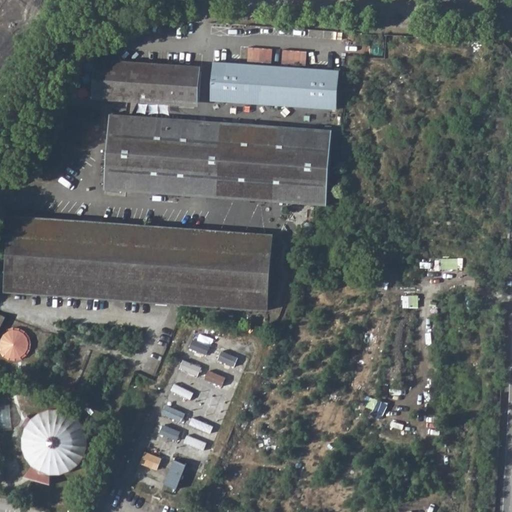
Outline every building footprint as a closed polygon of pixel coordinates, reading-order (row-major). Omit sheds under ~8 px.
[(199,102),(201,66),(107,60),(96,59),(93,95),(111,96),(125,97),(199,102)] [(341,72),(213,62),(210,102),(338,112),(341,72)] [(111,96),(93,95),(93,97),(93,100),(198,107),(199,102),(125,97),(111,96)] [(103,113),(92,112),(92,120),(102,121),(103,113)] [(126,114),(110,113),(104,186),(120,187),(122,188),(125,188),(145,189),(177,192),(187,193),(206,195),(271,200),(290,202),(304,203),(307,203),(311,203),(326,205),(332,132),(317,130),(313,130),(310,130),(296,129),(279,127),(274,127),(260,126),(254,125),(214,122),(201,121),(193,120),(184,119),(165,118),(153,117),(131,115),(129,115),(126,114)] [(28,215),(9,214),(6,252),(3,286),(3,288),(3,289),(267,308),(272,232),(28,215)] [(29,422),(26,427),(24,432),(23,438),(23,444),(24,450),(27,455),(30,460),(33,464),(41,469),(50,472),(56,473),(62,472),(68,470),(73,467),(78,464),(82,459),(85,454),(87,448),(88,442),(87,436),(86,430),(84,425),(80,420),(76,415),(71,412),(65,410),(59,409),(53,408),(47,409),(41,412),(36,415),(32,419),(29,422)] [(21,426),(26,427),(29,422),(32,419),(29,414),(21,426)] [(146,450),(141,462),(158,469),(163,457),(146,450)] [(179,488),(188,463),(174,458),(165,484),(179,488)] [(41,469),(33,464),(24,477),(28,478),(50,483),(50,472),(41,469)] [(80,511),(87,511),(92,502),(85,499),(80,511)]
